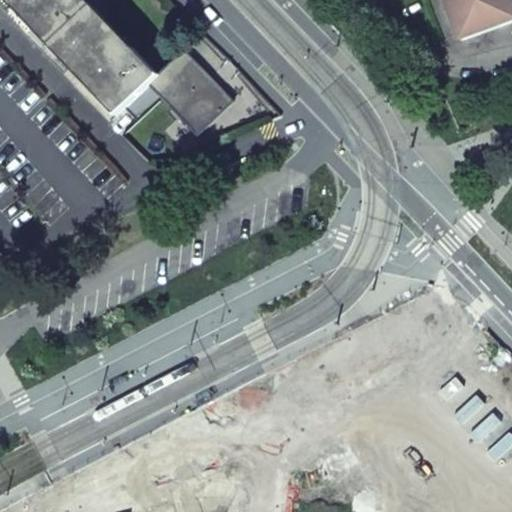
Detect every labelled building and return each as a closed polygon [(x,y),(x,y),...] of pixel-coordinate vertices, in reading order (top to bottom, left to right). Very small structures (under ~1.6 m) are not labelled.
[(159,76),(87,0),(2,0),(116,118),(124,110),(149,86),(159,76)] [(511,0),(448,0),(463,41),(511,22),(511,0)] [(185,52),(159,76),(149,86),(162,99),(198,137),(234,103),(185,52)] [(137,124),(162,99),(149,86),(124,110),(137,124)] [(113,395),(129,386),(125,379),(109,387),(111,391),(113,395)] [(211,393),(195,401),(198,408),(214,400),(213,396),(211,393)]
